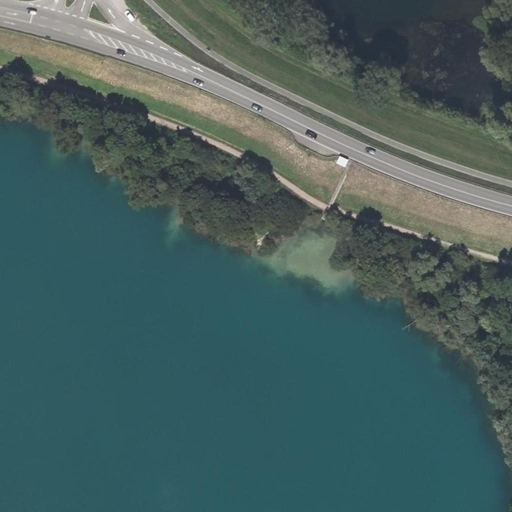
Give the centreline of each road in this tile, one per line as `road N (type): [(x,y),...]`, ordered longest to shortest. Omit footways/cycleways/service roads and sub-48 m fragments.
road 1 (track): [(511,265),(328,208),(224,148),(131,109),(0,70)]
road 2 (primary): [(511,206),(404,171),(166,61)]
